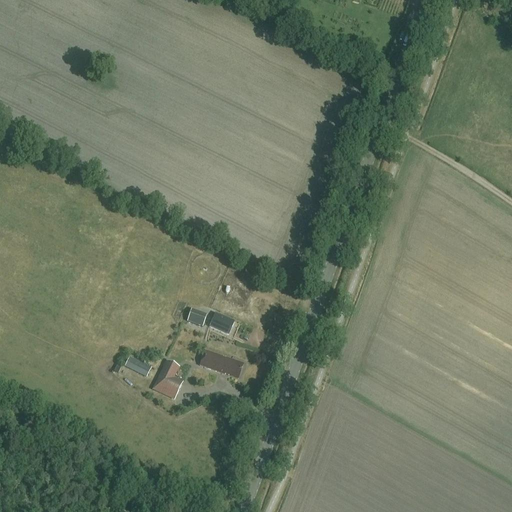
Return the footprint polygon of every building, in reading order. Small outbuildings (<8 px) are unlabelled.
[(191,309),(187,322),(203,328),(207,315),(191,309)] [(233,338),(237,329),(216,319),(211,328),(233,338)] [(243,364),(205,351),(200,366),(238,379),(243,364)] [(130,358),(125,368),(146,378),(151,368),(130,358)] [(152,390),(174,401),(183,383),(174,379),(179,367),(167,361),(152,390)]
